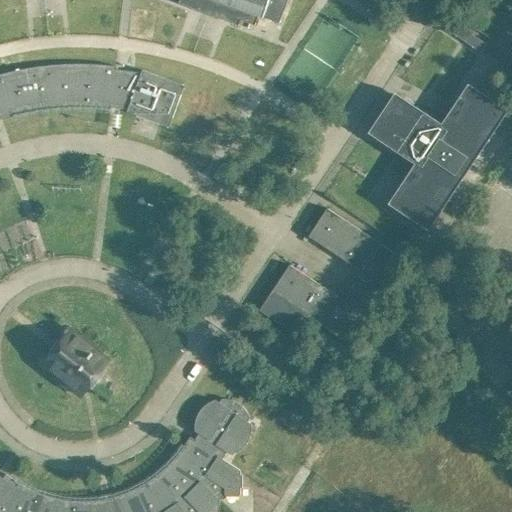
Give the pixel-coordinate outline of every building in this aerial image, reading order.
[(255,25),(258,15),(279,23),(287,0),(172,0),(248,28),(250,23),(255,25)] [(453,21),(447,30),(481,52),(486,43),(453,21)] [(0,116),(1,117),(2,120),(14,116),(24,114),(35,112),(46,110),(56,109),(67,108),(78,108),(89,108),(99,109),(110,110),(111,107),(128,109),(127,111),(169,127),(184,85),(142,70),(141,73),(115,69),(116,66),(102,65),(89,64),(76,64),(64,64),(51,65),(38,66),(26,69),(15,71),(2,74),(0,74),(0,116)] [(395,92),(368,132),(402,155),(392,169),(405,177),(388,203),(428,230),(508,110),(468,83),(451,109),(438,101),(428,115),(395,92)] [(346,341),(401,257),(327,208),(309,236),(362,271),(343,300),(290,264),(260,310),(295,333),(307,316),(346,341)] [(430,243),(414,232),(408,240),(425,251),(430,243)] [(39,365),(81,398),(111,359),(68,325),(66,325),(63,325),(61,327),(59,329),(58,331),(58,334),(60,336),(61,338),(64,339),(51,353),(49,352),(46,351),(44,351),(41,352),(39,354),(38,356),(37,358),(37,361),(38,363),(39,365)] [(0,511),(218,511),(222,496),(226,493),(240,494),(240,486),(242,485),(240,470),(222,457),(226,451),(230,453),(233,453),(239,449),(242,447),(246,442),(250,433),(251,429),(250,423),(246,419),(249,417),(248,414),(243,406),(236,400),(226,397),(222,397),(217,401),(215,399),(208,402),(202,406),(199,410),(197,414),(194,425),(194,428),(194,430),(197,433),(193,439),(191,437),(175,460),(168,467),(152,481),(136,490),(122,496),(112,499),(86,501),(75,501),(64,499),(50,495),(39,491),(27,486),(5,473),(3,477),(0,474),(0,511)] [(404,490),(417,469),(367,436),(353,456),(404,490)]
